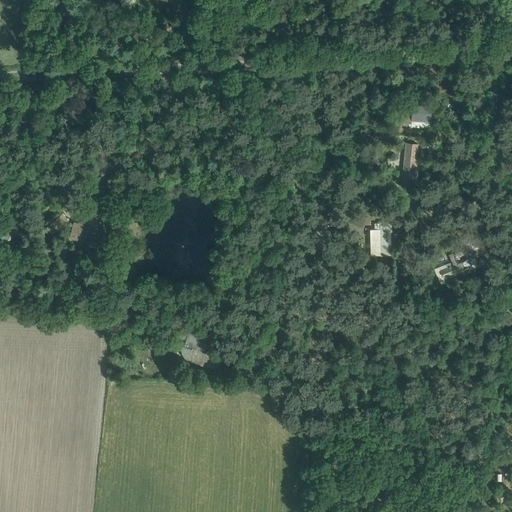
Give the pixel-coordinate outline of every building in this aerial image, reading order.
[(413,102),(412,116),(397,115),(396,126),(412,128),(413,120),(431,121),(432,103),(413,102)] [(417,186),(420,156),(417,155),(419,143),(406,142),(402,185),(417,186)] [(19,211),(23,207),(16,199),(12,203),(19,211)] [(105,229),(109,213),(86,207),(81,223),(74,222),(70,239),(78,241),(80,235),(91,238),(89,246),(100,249),(105,231),(106,229),(105,229)] [(52,235),(63,226),(68,222),(62,214),(45,227),(52,235)] [(372,255),(391,254),(391,222),(380,222),(380,238),(372,239),(372,255)] [(45,241),(46,236),(44,235),(45,231),(37,229),(30,227),(29,232),(32,238),(45,241)] [(25,243),(9,240),(11,231),(0,229),(0,246),(6,248),(5,251),(48,260),(51,248),(25,243)] [(444,278),(478,264),(470,246),(449,255),(452,262),(439,267),(444,278)] [(205,350),(206,345),(209,335),(188,329),(184,346),(182,345),(181,350),(182,353),(183,356),(185,358),(187,360),(189,360),(189,361),(201,365),(213,368),(218,368),(220,364),(223,356),(206,351),(205,350)] [(259,380),(260,366),(243,366),(243,380),(259,380)]
